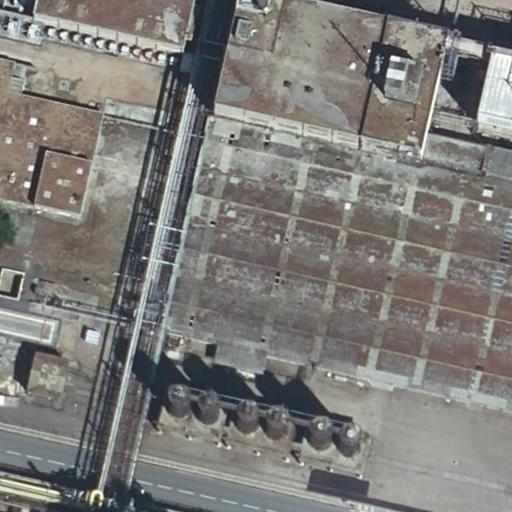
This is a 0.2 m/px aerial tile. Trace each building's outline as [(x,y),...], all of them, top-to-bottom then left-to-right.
[(193,0),(37,0),(33,18),(182,52),(193,0)] [(443,42),(256,0),(237,0),(163,332),(511,411),(511,152),(423,133),(443,42)] [(200,58),(185,53),(180,70),(195,75),(200,58)] [(511,62),(491,58),(477,122),(511,130),(511,62)] [(12,64),(0,61),(0,198),(77,216),(101,113),(22,94),(6,91),(9,79),(12,64)] [(24,82),(9,79),(6,91),(22,94),(24,82)] [(150,209),(166,139),(109,126),(93,196),(150,209)] [(72,360),(37,352),(27,391),(62,400),(72,360)] [(372,435),(167,388),(157,431),(362,478),(372,435)]
